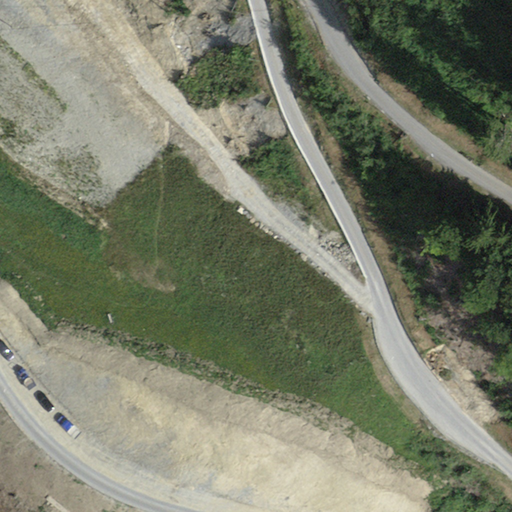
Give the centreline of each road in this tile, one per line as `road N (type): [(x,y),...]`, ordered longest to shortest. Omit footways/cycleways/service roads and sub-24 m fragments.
road 1 (tertiary): [(511,469),(444,407),(401,351),(295,114),(257,0)]
road 2 (tertiary): [(316,0),(410,126),(511,204)]
road 3 (tertiary): [(0,366),(43,436),(124,501),(170,511)]
